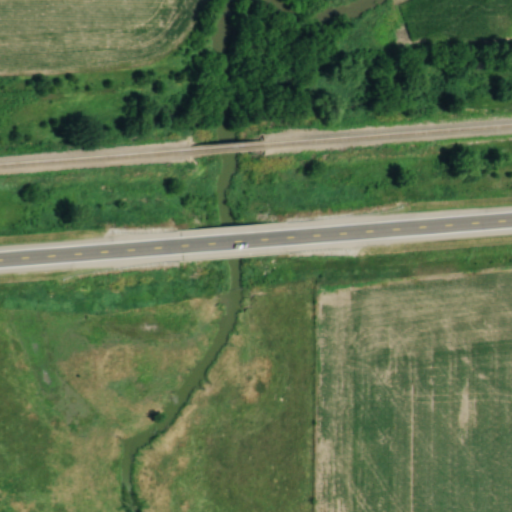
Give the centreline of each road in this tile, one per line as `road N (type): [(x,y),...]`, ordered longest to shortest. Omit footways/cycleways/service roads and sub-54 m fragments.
road 1 (primary): [(298,238),(511,220)]
road 2 (primary): [(0,260),(180,246)]
